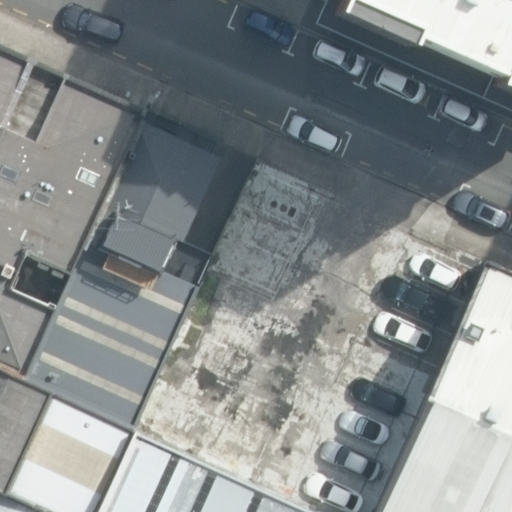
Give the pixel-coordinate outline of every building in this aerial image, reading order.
[(511,0),(344,0),(326,43),(511,126),(511,0)] [(141,119),(0,53),(0,372),(16,380),(74,258),(141,119)] [(141,119),(74,258),(162,297),(222,156),(141,119)] [(162,297),(74,258),(16,380),(136,432),(188,308),(162,297)] [(511,511),(511,279),(492,271),(383,511),(511,511)] [(16,380),(0,372),(0,511),(94,511),(136,432),(16,380)] [(314,511),(136,432),(94,511),(314,511)]
